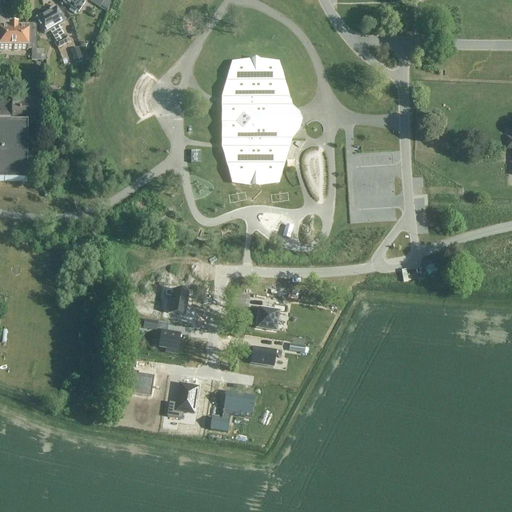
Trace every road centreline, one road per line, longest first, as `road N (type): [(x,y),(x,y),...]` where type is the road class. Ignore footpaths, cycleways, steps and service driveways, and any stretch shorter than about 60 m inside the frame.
road 1 (residential): [(377,265),(226,271),(218,281),(208,374)]
road 2 (residential): [(410,209),(402,79)]
